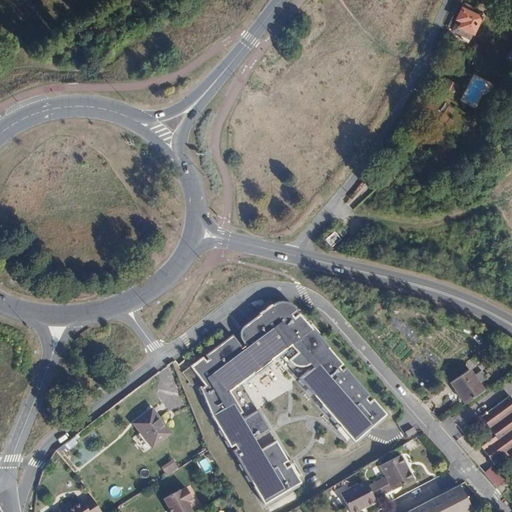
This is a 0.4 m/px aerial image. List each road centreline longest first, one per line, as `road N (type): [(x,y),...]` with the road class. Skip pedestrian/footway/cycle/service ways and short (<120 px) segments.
road 1 (secondary): [(511,325),(415,284),(227,239)]
road 2 (residential): [(467,468),(321,302),(284,288)]
road 3 (residential): [(126,302),(161,357),(240,297),(284,288)]
road 4 (track): [(485,207),(444,221),(325,215)]
road 5 (secondary): [(52,356),(6,485)]
road 6 (secondary): [(130,118),(65,106),(0,131)]
road 7 (secondary): [(280,0),(198,99)]
